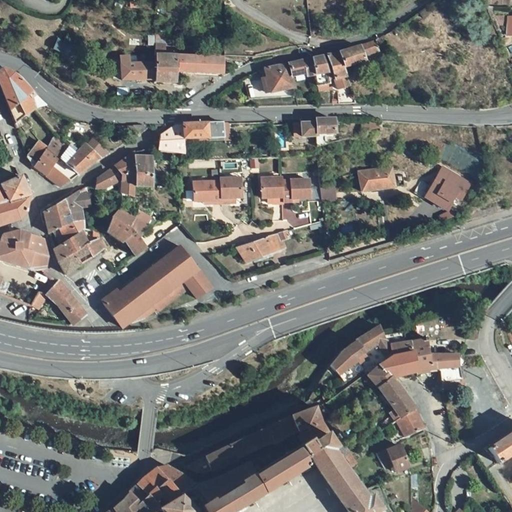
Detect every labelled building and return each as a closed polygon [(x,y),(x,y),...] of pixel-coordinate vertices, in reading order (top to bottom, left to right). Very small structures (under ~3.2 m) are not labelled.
[(432,12),(428,7),(419,13),(423,18),(432,12)] [(375,41),(360,46),(363,56),(380,51),(375,41)] [(155,63),(154,80),(154,84),(175,85),(175,73),(221,76),(221,61),(221,59),(165,56),(165,45),(155,45),(155,63)] [(360,46),(338,53),(343,68),(365,61),(363,56),(360,46)] [(329,74),(330,82),(334,81),(337,90),(350,87),(343,68),(338,53),(323,56),(329,74)] [(265,69),(267,78),(270,94),(294,89),(292,77),(306,74),(307,77),(315,76),(317,86),(318,86),(330,84),(331,84),(330,82),(329,74),(323,56),(265,69)] [(155,63),(129,64),(128,57),(120,57),(121,81),(154,80),(155,63)] [(29,96),(33,92),(23,80),(15,74),(3,69),(0,71),(0,85),(18,131),(25,126),(20,120),(34,111),(32,100),(29,96)] [(270,94),(267,78),(261,79),(264,95),(270,94)] [(338,92),(339,105),(356,104),(350,88),(338,92)] [(37,96),(32,100),(34,111),(47,106),(37,96)] [(315,124),(316,137),(316,145),(326,143),(325,135),(334,135),(333,126),(333,119),(315,120),(315,124)] [(378,121),(366,121),(366,132),(379,128),(378,121)] [(222,124),(181,125),(175,126),(160,136),(158,151),(177,154),(184,155),(184,139),(223,138),(222,124)] [(315,124),(292,124),(293,138),(316,137),(315,124)] [(133,126),(117,127),(117,132),(127,132),(129,134),(126,136),(129,141),(131,139),(132,140),(139,135),(133,126)] [(144,126),(133,126),(139,135),(147,130),(144,126)] [(67,145),(55,136),(47,147),(45,149),(59,159),(69,146),(67,145)] [(82,147),(73,139),(67,145),(69,146),(76,154),(82,147)] [(26,157),(33,168),(46,178),(59,159),(45,149),(37,143),(26,157)] [(76,154),(66,165),(78,176),(94,163),(101,159),(85,144),(82,147),(76,154)] [(69,146),(59,159),(66,165),(76,154),(69,146)] [(134,198),(134,188),(135,157),(135,152),(115,166),(122,175),(121,184),(122,195),(134,198)] [(152,158),(135,157),(134,188),(152,188),(152,158)] [(59,159),(46,178),(60,189),(78,176),(66,165),(59,159)] [(456,199),(462,202),(472,180),(440,165),(424,201),(443,210),(440,216),(446,219),(456,199)] [(392,168),(371,171),(372,177),(393,174),(392,168)] [(105,173),(95,181),(95,189),(103,189),(103,191),(118,184),(109,171),(105,173)] [(358,173),(359,179),(361,192),(395,188),(393,176),(393,174),(372,177),(371,171),(358,173)] [(403,175),(393,176),(395,188),(404,187),(403,175)] [(29,196),(20,177),(0,186),(0,226),(19,221),(25,213),(29,196)] [(220,179),(220,182),(221,204),(231,203),(230,198),(235,198),(241,198),(240,178),(220,179)] [(282,181),(282,178),(261,178),(262,199),(268,198),(272,198),(272,203),(273,204),(283,204),(283,203),(282,181)] [(309,180),(282,181),(283,203),(292,202),(292,199),(298,199),(310,199),(309,180)] [(220,182),(192,183),(193,202),(204,201),(211,201),(211,204),(221,204),(220,182)] [(331,183),(320,184),(322,202),(333,200),(331,183)] [(79,192),(65,200),(71,223),(78,234),(81,232),(84,231),(81,208),(89,207),(87,194),(79,195),(79,192)] [(65,200),(43,213),(48,235),(49,234),(53,233),(71,223),(65,200)] [(130,221),(114,212),(111,219),(125,227),(130,221)] [(130,221),(125,227),(129,229),(134,233),(139,239),(147,226),(132,218),(130,221)] [(111,219),(106,233),(119,242),(121,240),(124,241),(134,233),(129,229),(125,227),(111,219)] [(71,223),(53,233),(59,246),(78,234),(71,223)] [(1,236),(0,240),(0,260),(33,271),(45,270),(48,256),(47,256),(43,240),(30,236),(30,234),(19,231),(1,236)] [(55,249),(53,250),(58,264),(73,255),(85,247),(88,243),(81,232),(78,234),(59,246),(55,249)] [(264,239),(237,248),(245,263),(283,248),(280,241),(289,239),(287,232),(264,239)] [(53,233),(49,234),(55,249),(59,246),(53,233)] [(134,233),(124,241),(135,258),(146,250),(139,239),(134,233)] [(85,247),(91,258),(99,252),(106,248),(102,240),(100,241),(99,239),(88,243),(85,247)] [(199,270),(180,246),(117,293),(116,291),(102,301),(104,304),(104,305),(122,329),(131,322),(132,325),(144,320),(157,310),(159,313),(191,289),(199,299),(213,289),(199,270)] [(85,247),(73,255),(80,266),(91,258),(85,247)] [(58,264),(66,276),(80,266),(73,255),(58,264)] [(53,279),(40,293),(45,294),(57,281),(53,279)] [(59,282),(57,281),(45,294),(46,295),(58,306),(73,325),(85,315),(59,282)] [(40,293),(33,306),(39,309),(46,295),(45,294),(40,293)] [(391,379),(416,373),(412,352),(410,342),(406,343),(404,333),(382,337),(381,332),(379,328),(357,341),(342,351),(338,357),(330,367),(338,376),(345,385),(362,372),(365,375),(378,389),(391,379)] [(443,389),(464,387),(462,379),(463,379),(460,369),(457,369),(456,355),(429,357),(427,339),(410,342),(412,352),(416,373),(436,369),(439,369),(441,382),(442,382),(443,389)] [(399,419),(414,411),(398,389),(391,379),(378,389),(393,410),(399,419)] [(327,432),(323,425),(321,424),(315,409),(290,418),(266,428),(230,446),(237,459),(271,443),(274,447),(284,440),(297,433),(308,427),(315,439),(327,432)] [(394,422),(399,419),(393,410),(389,413),(387,414),(394,423),(394,422)] [(404,438),(423,430),(414,411),(399,419),(394,422),(404,438)] [(315,439),(308,427),(297,433),(302,445),(311,439),(312,441),(315,439)] [(498,465),(511,454),(511,432),(488,449),(498,465)] [(380,511),(370,497),(366,500),(359,491),(332,452),(336,449),(326,435),(314,444),(312,441),(311,439),(302,445),(301,446),(309,458),(346,511),(380,511)] [(344,457),(350,453),(339,437),(333,442),(344,457)] [(301,446),(300,445),(296,448),(305,461),(309,458),(301,446)] [(211,472),(237,459),(230,446),(184,468),(191,471),(198,473),(204,474),(211,472)] [(394,473),(407,468),(399,447),(385,452),(384,451),(376,454),(383,469),(391,466),(394,473)] [(234,511),(309,466),(305,461),(296,448),(278,459),(268,465),(261,470),(253,474),(248,465),(214,481),(198,487),(197,487),(200,492),(208,504),(204,507),(202,508),(203,509),(204,511),(234,511)] [(367,477),(357,462),(350,466),(360,480),(367,477)] [(197,487),(198,487),(182,475),(168,466),(156,469),(166,481),(156,490),(162,498),(160,498),(166,505),(181,496),(189,491),(197,487)] [(156,490),(166,481),(156,469),(141,480),(136,486),(148,496),(153,503),(160,498),(162,498),(156,490)] [(160,509),(153,503),(148,496),(136,486),(129,494),(139,504),(136,507),(139,511),(157,511),(159,510),(160,509)] [(208,504),(200,492),(197,487),(189,491),(194,498),(197,496),(204,507),(208,504)] [(370,497),(364,488),(359,491),(366,500),(370,497)] [(136,507),(139,504),(129,494),(122,502),(128,511),(137,511),(139,511),(136,507)] [(198,511),(199,511),(181,496),(166,505),(160,509),(159,510),(160,511),(198,511)] [(425,511),(412,499),(412,508),(407,511),(425,511)] [(128,511),(122,502),(112,510),(113,511),(128,511)]
